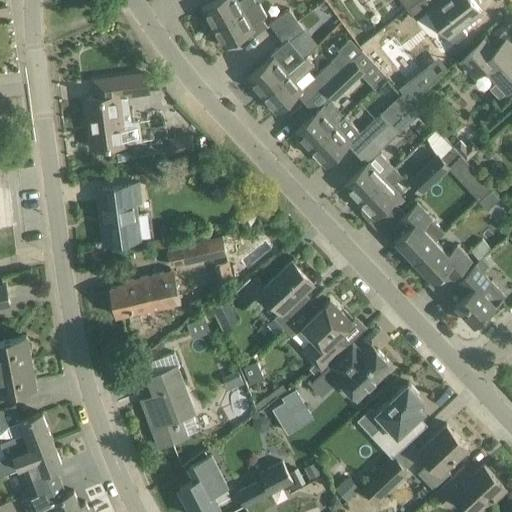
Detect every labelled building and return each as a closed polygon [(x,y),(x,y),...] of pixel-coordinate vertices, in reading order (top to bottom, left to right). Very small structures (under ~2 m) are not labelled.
[(212,27),(259,2),(259,1),(261,0),(215,0),(202,7),(212,27)] [(482,11),(472,0),(417,0),(407,8),(416,18),(427,10),(454,44),(468,33),(462,27),(482,11)] [(267,15),(259,2),(212,27),(223,46),(251,31),(253,36),(268,25),(262,18),(267,15)] [(270,23),(278,33),(297,19),(290,9),(270,23)] [(297,19),(278,33),(284,42),(285,43),(290,39),(305,29),(297,19)] [(262,95),(305,57),(290,39),(285,43),(284,42),(271,53),(273,56),(247,78),(262,95)] [(483,40),(468,54),(462,60),(477,76),(485,68),(497,81),(490,88),(499,98),(511,86),(511,47),(506,41),(494,52),(483,40)] [(314,65),(306,56),(305,57),(262,95),(276,112),(303,88),(296,80),(314,65)] [(353,58),(341,69),(323,86),(336,99),(365,71),(353,58)] [(314,76),(323,86),(341,69),(332,60),(314,76)] [(146,72),(120,76),(94,79),(96,97),(85,98),(88,118),(92,117),(94,129),(89,129),(92,148),(143,141),(140,119),(131,120),(128,94),(149,91),(146,72)] [(310,148),(345,115),(344,116),(329,101),(321,108),(320,107),(294,132),(310,148)] [(363,129),(372,139),(390,122),(381,112),(363,129)] [(360,131),(345,115),(310,148),(325,164),(360,131)] [(390,122),(372,139),(382,149),(400,132),(390,122)] [(426,136),(439,152),(450,143),(437,127),(426,136)] [(173,152),(193,149),(190,135),(171,138),(173,152)] [(452,145),(441,156),(438,154),(410,180),(421,191),(461,154),(452,145)] [(359,200),(395,167),(380,151),(344,184),(359,200)] [(403,175),(395,167),(359,200),(365,207),(361,210),(370,220),(374,215),(375,216),(401,192),(400,191),(403,189),(396,181),(403,175)] [(137,182),(117,185),(100,187),(105,225),(102,225),(104,243),(140,238),(135,200),(140,199),(137,182)] [(414,260),(436,240),(444,231),(417,202),(398,220),(406,229),(395,239),(414,260)] [(245,208),(239,220),(250,226),(256,214),(245,208)] [(226,253),(222,235),(168,247),(172,265),(226,253)] [(448,253),(436,240),(414,260),(434,280),(444,270),(452,278),(471,260),(457,245),(448,253)] [(214,263),(219,279),(233,275),(229,259),(214,263)] [(256,276),(237,293),(253,310),(265,298),(279,313),(274,317),(283,326),(302,309),(312,299),(304,290),(313,281),(292,259),(264,285),(256,276)] [(505,296),(475,264),(455,282),(466,293),(455,303),(475,324),(505,296)] [(174,269),(145,276),(125,280),(126,283),(110,287),(116,315),(181,300),(174,269)] [(0,305),(10,304),(6,284),(0,285),(0,305)] [(302,309),(283,326),(292,335),(306,322),(317,334),(303,348),(316,361),(312,366),(309,368),(315,374),(316,372),(322,367),(332,358),(346,344),(338,335),(352,322),(352,321),(330,299),(321,307),(312,299),(302,309)] [(0,365),(32,359),(27,334),(0,338),(0,365)] [(372,342),(367,347),(362,351),(352,341),(328,365),(337,374),(335,376),(356,398),(392,364),(372,342)] [(36,385),(32,359),(0,365),(0,399),(3,399),(1,391),(36,385)] [(257,360),(243,366),(250,383),(264,377),(257,360)] [(178,365),(175,366),(156,373),(163,392),(143,399),(160,444),(180,436),(199,428),(193,410),(194,409),(178,365)] [(223,377),(229,390),(244,382),(237,370),(223,377)] [(392,456),(427,423),(427,422),(425,424),(417,416),(425,409),(423,406),(418,402),(423,397),(408,381),(376,411),(385,421),(373,433),(392,454),(391,455),(392,456)] [(282,396),(290,409),(303,400),(296,387),(282,396)] [(0,442),(5,455),(52,438),(42,412),(20,420),(7,425),(12,438),(0,442)] [(447,423),(432,436),(419,449),(430,460),(418,472),(433,488),(451,471),(446,466),(468,445),(447,423)] [(62,464),(52,438),(5,455),(0,457),(0,460),(5,473),(20,467),(23,476),(26,475),(32,491),(58,481),(52,468),(62,464)] [(227,485),(211,455),(189,466),(196,479),(179,487),(191,511),(203,511),(219,504),(213,492),(227,485)] [(408,470),(395,456),(362,488),(375,501),(408,470)] [(259,471),(262,478),(237,490),(245,505),(293,480),(282,459),(259,471)] [(463,465),(449,479),(436,491),(445,501),(456,491),(469,505),(462,511),(481,511),(480,510),(506,486),(484,463),(472,474),(463,465)] [(306,482),(298,467),(291,471),(296,481),(289,485),(291,490),(306,482)] [(56,483),(22,498),(28,511),(52,500),(57,511),(84,511),(73,490),(62,495),(56,483)] [(341,504),(336,495),(331,498),(329,504),(333,510),(341,504)]
